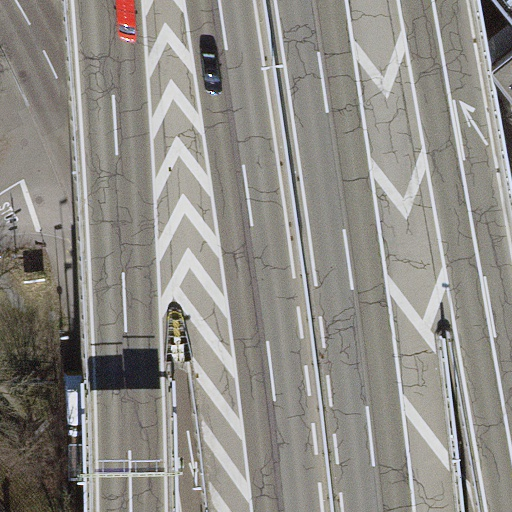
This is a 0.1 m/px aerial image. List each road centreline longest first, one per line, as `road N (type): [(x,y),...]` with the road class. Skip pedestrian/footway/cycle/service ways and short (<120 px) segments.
road 1 (motorway): [(380,511),(313,0)]
road 2 (motorway): [(217,0),(284,511)]
road 3 (motorway): [(106,0),(131,511)]
road 4 (motorway): [(511,443),(435,0)]
road 5 (primary): [(89,142),(149,330),(172,511)]
road 6 (primary): [(328,267),(135,0)]
road 7 (residential): [(511,244),(334,0)]
road 8 (primary): [(511,506),(328,267)]
road 9 (tertiary): [(328,267),(246,18),(248,0)]
road 10 (primary): [(10,0),(89,142)]
